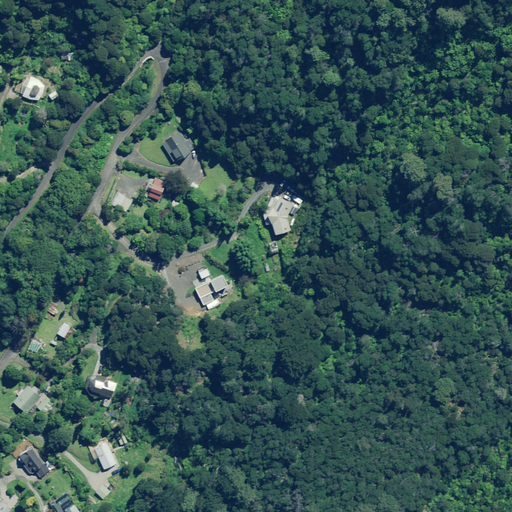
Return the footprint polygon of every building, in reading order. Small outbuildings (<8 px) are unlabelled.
[(77,60),(77,50),(60,51),(61,56),(68,55),(69,61),(77,60)] [(23,96),(32,100),(39,100),(45,86),(38,80),(31,77),(23,96)] [(58,96),(55,91),(49,95),(52,100),(58,96)] [(29,111),(21,109),(19,115),(27,117),(29,111)] [(185,143),(179,133),(163,143),(175,162),(196,149),(190,140),(185,143)] [(166,183),(155,179),(148,196),(159,201),(166,183)] [(132,202),(119,193),(112,204),(125,213),(132,202)] [(266,225),(272,225),(275,235),(290,230),(286,217),(293,204),(280,197),(277,202),(272,199),(263,213),(266,225)] [(180,204),(173,200),(170,207),(176,211),(180,204)] [(278,251),(276,242),(270,243),(271,252),(278,251)] [(210,294),(216,291),(219,296),(224,293),(221,288),(228,285),(223,275),(195,288),(203,305),(214,300),(210,294)] [(217,300),(205,306),(208,310),(220,305),(217,300)] [(51,305),(47,314),(55,318),(59,311),(55,310),(56,308),(51,305)] [(70,327),(64,323),(58,334),(64,337),(70,327)] [(105,378),(99,375),(89,376),(84,387),(90,395),(98,398),(99,394),(111,399),(116,384),(104,380),(105,378)] [(32,389),(28,385),(22,392),(20,391),(16,395),(18,397),(14,402),(27,414),(44,394),(35,387),(32,389)] [(53,404),(50,401),(43,409),(46,412),(53,404)] [(117,464),(107,443),(98,447),(96,444),(89,448),(95,460),(97,458),(103,470),(117,464)] [(31,446),(17,456),(23,463),(24,463),(32,473),(35,471),(40,478),(50,471),(45,464),(31,446)] [(110,492),(103,485),(96,493),(103,499),(110,492)] [(73,505),(65,494),(53,503),(58,511),(78,511),(79,511),(74,504),(73,505)] [(0,511),(8,511),(11,509),(2,500),(0,502),(0,511)]
